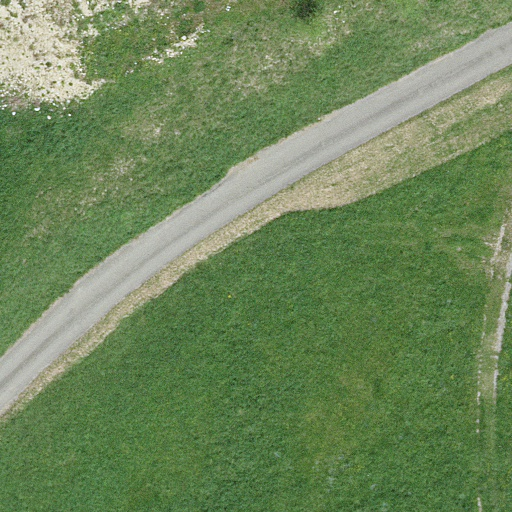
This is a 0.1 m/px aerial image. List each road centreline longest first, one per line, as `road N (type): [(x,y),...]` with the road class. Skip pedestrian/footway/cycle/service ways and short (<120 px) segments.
road 1 (residential): [(511,42),(231,192),(79,303),(0,379)]
road 2 (track): [(511,244),(496,365),(493,511)]
